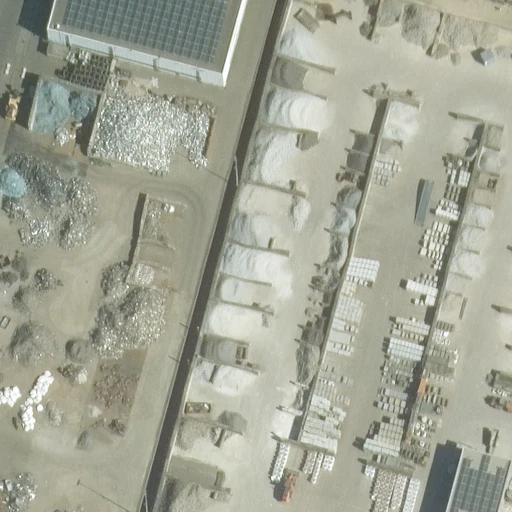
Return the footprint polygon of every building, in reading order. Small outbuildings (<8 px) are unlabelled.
[(223,89),(246,0),(58,0),(47,42),(223,89)] [(139,85),(162,90),(165,75),(142,71),(139,85)] [(275,87),(244,210),(305,225),(337,102),(275,87)] [(364,260),(387,266),(393,242),(370,236),(364,260)] [(430,260),(427,269),(450,277),(453,267),(430,260)] [(210,352),(198,405),(255,418),(268,366),(210,352)] [(448,511),(500,511),(511,472),(463,459),(448,511)]
